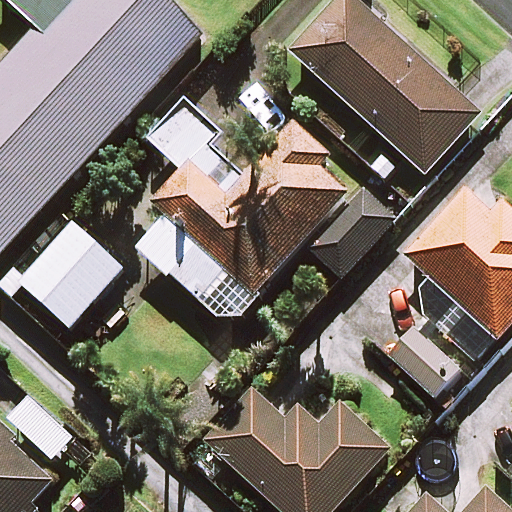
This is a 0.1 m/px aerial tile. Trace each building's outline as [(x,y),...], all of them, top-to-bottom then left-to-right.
[(0,56),(0,244),(207,16),(188,0),(50,0),(51,0),(0,56)] [(484,122),(351,0),(349,0),(295,59),(429,182),(484,122)] [(152,151),(185,182),(161,208),(175,221),(144,255),(213,318),(241,287),(260,304),(355,200),(324,171),(333,162),(298,131),(251,182),(215,149),(226,137),(193,106),(152,151)] [(511,334),(511,223),(478,191),(411,261),(440,290),(419,312),(479,369),(511,334)] [(397,229),(365,200),(314,257),(345,286),(397,229)] [(131,272),(81,227),(26,290),(76,334),(131,272)] [(464,376),(419,337),(394,365),(439,405),(464,376)] [(302,410),(288,425),(258,398),(211,449),(278,511),(343,511),(395,457),(345,410),(325,431),(302,410)] [(76,446),(35,407),(16,427),(57,466),(76,446)] [(0,511),(35,511),(60,485),(2,432),(0,434),(0,511)] [(508,511),(492,496),(477,511),(438,511),(429,503),(420,511),(508,511)]
